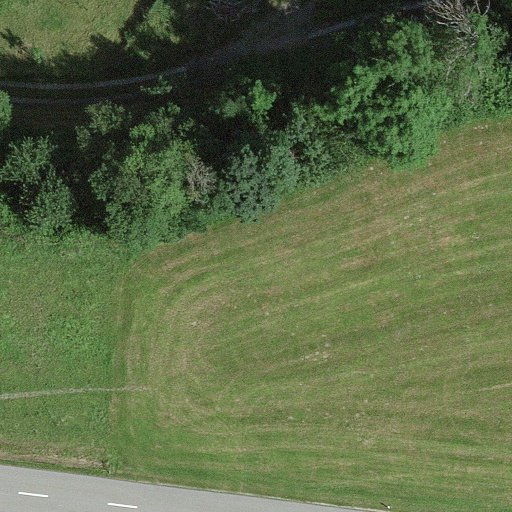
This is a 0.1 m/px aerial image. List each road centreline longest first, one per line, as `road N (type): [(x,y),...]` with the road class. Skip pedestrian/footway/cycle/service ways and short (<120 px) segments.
road 1 (track): [(426,0),(110,91),(0,94)]
road 2 (tertiary): [(177,511),(0,490)]
